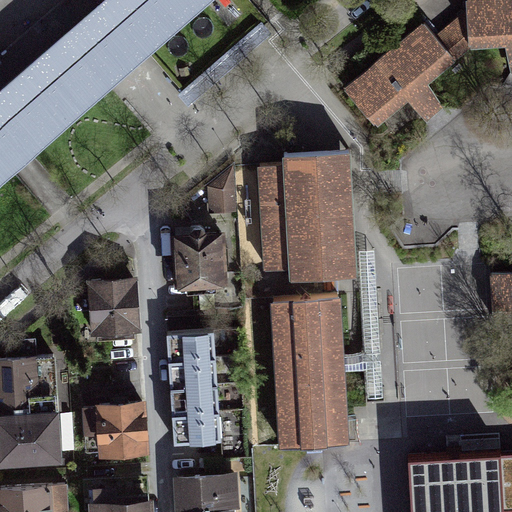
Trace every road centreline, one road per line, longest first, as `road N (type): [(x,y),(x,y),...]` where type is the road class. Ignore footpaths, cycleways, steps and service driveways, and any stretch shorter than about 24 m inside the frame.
road 1 (residential): [(140,190),(167,511)]
road 2 (residential): [(360,0),(140,190)]
road 3 (residential): [(140,190),(0,299)]
